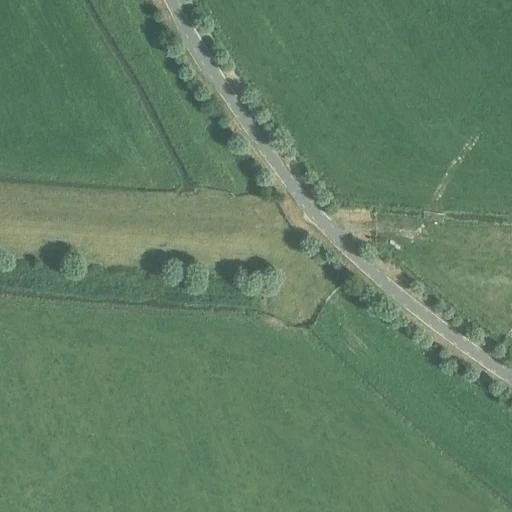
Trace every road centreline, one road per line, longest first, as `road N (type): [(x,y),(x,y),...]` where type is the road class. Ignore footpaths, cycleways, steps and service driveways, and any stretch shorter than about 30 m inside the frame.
road 1 (unclassified): [(511,379),(321,226),(170,0)]
road 2 (track): [(124,206),(242,216),(313,285),(259,331),(176,325)]
road 3 (track): [(484,105),(446,177),(428,239),(435,266),(511,328)]
